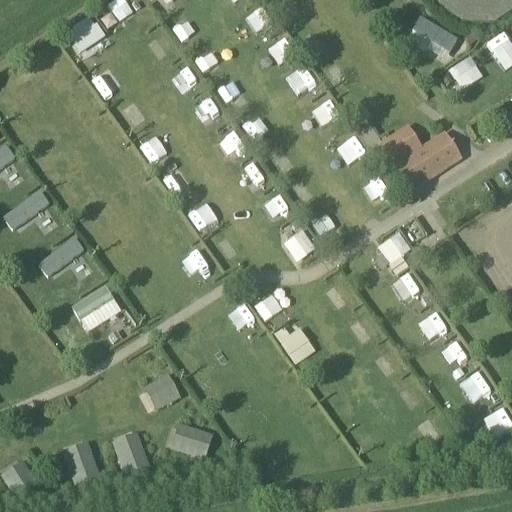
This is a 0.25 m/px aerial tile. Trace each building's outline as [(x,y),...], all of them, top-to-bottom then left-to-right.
[(124,0),(117,0),(104,7),(115,28),(134,19),(124,0)] [(511,0),(432,0),(435,7),(460,27),(492,29),(511,16),(511,0)] [(294,1),(278,10),(286,24),(302,14),(294,1)] [(182,46),(204,29),(191,13),(169,31),(182,46)] [(85,50),(100,38),(85,20),(70,32),(85,50)] [(406,45),(448,65),(459,40),(417,21),(406,45)] [(449,72),(457,84),(449,90),(456,99),(484,78),(470,58),(449,72)] [(104,101),(121,88),(109,72),(92,85),(104,101)] [(258,116),(248,124),(259,139),(270,132),(258,116)] [(103,123),(87,133),(97,150),(114,139),(103,123)] [(420,150),(421,151),(393,169),(410,196),(462,163),(443,135),(420,150)] [(251,190),(267,178),(255,163),(239,175),(251,190)] [(174,199),(199,184),(190,168),(164,184),(174,199)] [(298,210),(316,198),(302,178),(285,190),(298,210)] [(278,196),(262,202),(270,222),(285,216),(278,196)] [(315,229),(323,241),(337,232),(329,220),(315,229)] [(302,232),(283,246),(297,265),(316,251),(302,232)] [(399,234),(376,248),(389,268),(411,253),(399,234)] [(214,247),(222,264),(238,256),(230,239),(214,247)] [(326,294),(338,309),(354,298),(342,282),(326,294)] [(396,290),(403,310),(424,303),(417,282),(396,290)] [(87,335),(122,314),(107,288),(72,308),(87,335)] [(274,296),(255,309),(265,324),(284,311),(274,296)] [(429,345),(449,336),(438,312),(418,322),(429,345)] [(350,326),(360,342),(376,331),(365,315),(350,326)] [(283,331),(273,338),(294,368),(314,354),(299,332),(289,339),(283,331)] [(481,376),(454,394),(467,413),(493,396),(481,376)] [(396,393),(408,412),(424,402),(413,383),(396,393)]
